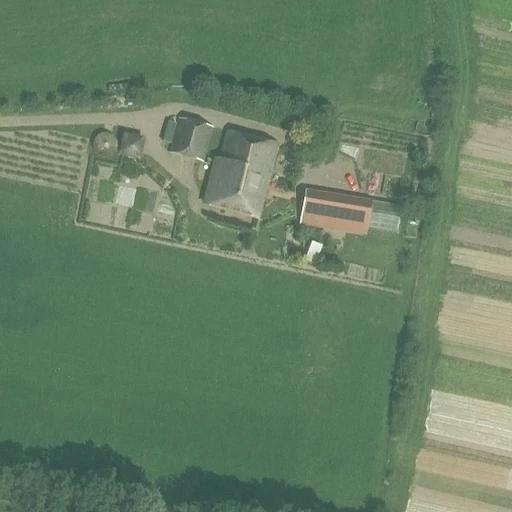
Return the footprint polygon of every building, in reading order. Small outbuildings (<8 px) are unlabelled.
[(204,163),(213,128),(179,119),(177,125),(167,122),(163,138),(163,142),(172,145),(170,154),(204,163)] [(102,157),(104,157),(107,157),(108,156),(109,156),(110,156),(111,155),(112,155),(113,154),(114,154),(114,153),(115,153),(115,152),(115,151),(116,151),(116,150),(116,149),(117,149),(117,148),(117,147),(117,146),(117,145),(117,144),(117,143),(117,142),(116,141),(116,140),(116,139),(115,139),(115,138),(114,137),(114,136),(113,136),(113,135),(112,135),(111,134),(110,134),(109,133),(108,133),(106,133),(106,132),(105,132),(104,132),(103,132),(102,132),(101,132),(101,133),(100,133),(99,133),(98,133),(97,133),(96,133),(96,134),(95,134),(95,135),(94,135),(94,136),(93,136),(93,137),(93,138),(92,139),(92,140),(91,141),(91,142),(91,143),(90,144),(90,145),(90,146),(90,147),(90,148),(91,148),(91,149),(91,150),(92,151),(92,152),(93,152),(93,153),(94,154),(95,154),(95,155),(96,155),(97,155),(97,156),(98,156),(99,156),(99,157),(100,157),(101,157),(102,157)] [(258,220),(278,146),(229,132),(221,161),(217,160),(204,205),(258,220)] [(123,134),(118,156),(140,161),(144,138),(123,134)] [(374,157),(373,176),(419,178),(420,160),(374,157)] [(401,207),(390,205),(305,190),(299,225),(366,236),(367,227),(397,233),(401,207)]
